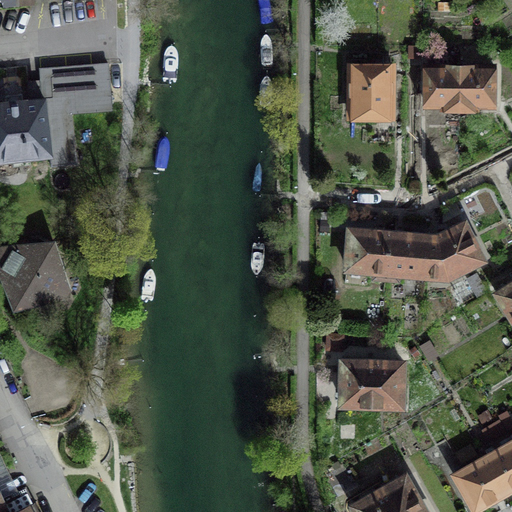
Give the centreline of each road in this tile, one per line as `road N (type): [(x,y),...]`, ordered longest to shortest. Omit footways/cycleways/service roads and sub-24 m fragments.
road 1 (residential): [(338,511),(309,421),(307,196)]
road 2 (residential): [(307,196),(305,0)]
road 3 (residential): [(307,196),(421,204),(493,167)]
road 4 (residential): [(64,511),(0,376)]
